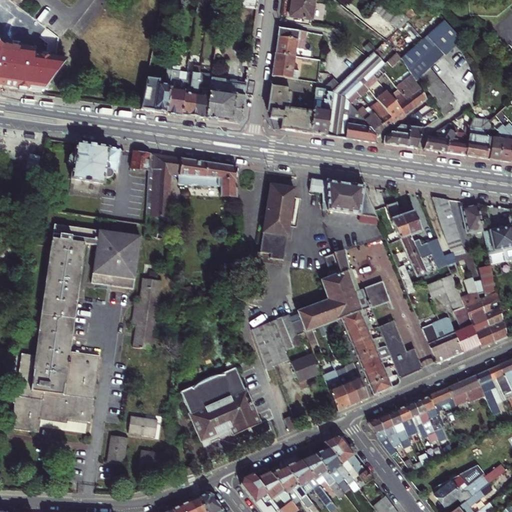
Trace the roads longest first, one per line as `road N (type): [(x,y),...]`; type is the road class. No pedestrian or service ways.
road 1 (secondary): [(249,142),(0,105)]
road 2 (secondary): [(0,119),(247,152)]
road 3 (residential): [(0,499),(131,503),(215,477)]
road 4 (residential): [(345,419),(511,345)]
road 5 (secondary): [(419,166),(249,142)]
road 6 (secondary): [(247,152),(417,176)]
road 7 (residential): [(271,0),(249,142)]
road 8 (residential): [(215,477),(345,419)]
